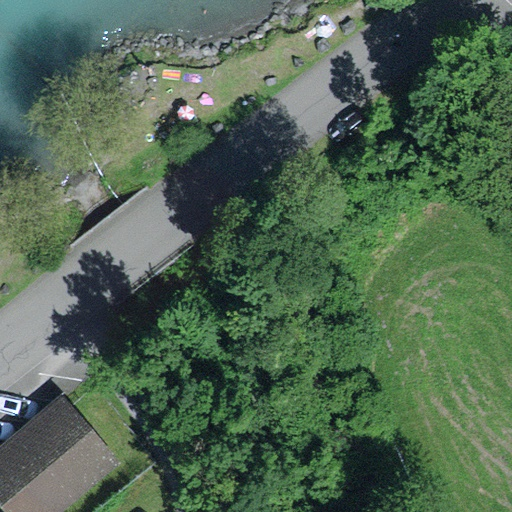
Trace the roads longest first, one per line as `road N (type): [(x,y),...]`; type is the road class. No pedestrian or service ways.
road 1 (unclassified): [(454,0),(0,391)]
road 2 (track): [(86,313),(164,451),(182,511)]
